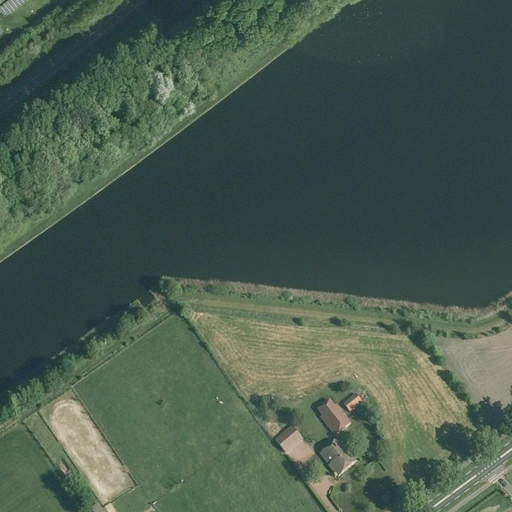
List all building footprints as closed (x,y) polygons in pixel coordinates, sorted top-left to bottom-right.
[(343,404),(350,413),(362,404),(356,395),(343,404)] [(330,401),(320,409),(318,411),(322,417),(320,418),(335,437),(351,424),(336,406),(335,407),(330,401)] [(274,442),(286,455),(303,440),(292,426),(274,442)] [(320,455),(338,478),(357,463),(338,440),(320,455)] [(368,484),(380,469),(367,458),(354,472),(368,484)]
